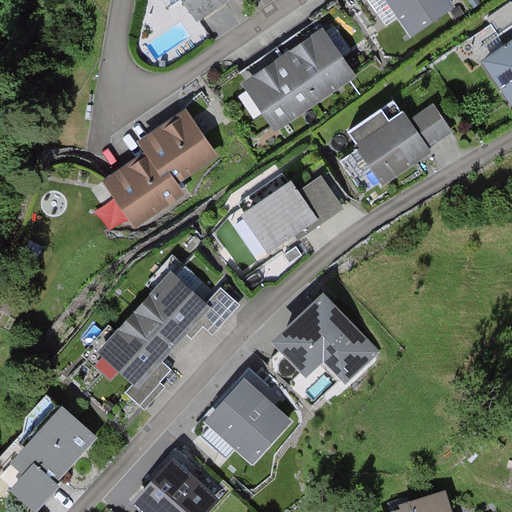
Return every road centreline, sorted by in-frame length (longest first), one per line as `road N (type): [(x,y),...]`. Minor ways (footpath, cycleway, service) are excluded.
road 1 (residential): [(79,511),(265,303),(511,147)]
road 2 (residential): [(297,0),(144,100),(116,85),(129,0)]
